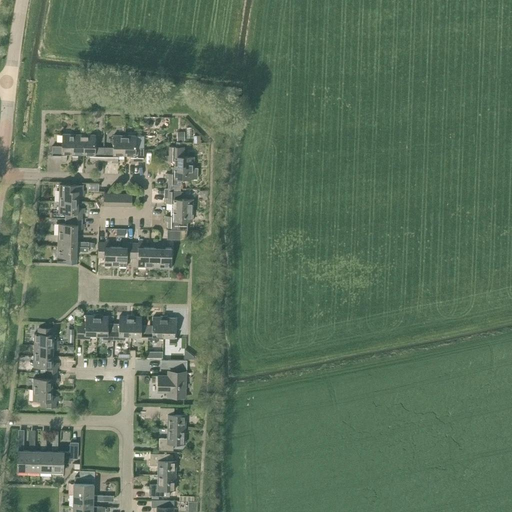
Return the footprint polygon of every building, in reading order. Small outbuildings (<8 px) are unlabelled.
[(67,153),(72,153),(73,134),(62,134),(62,146),(52,146),(52,159),(61,159),(61,162),(67,162),(67,153)] [(84,134),(73,134),(72,153),(72,162),(77,162),(78,153),(84,153),(84,134)] [(84,134),(84,153),(90,153),(90,162),(95,162),(95,159),(104,159),(104,147),(95,147),(96,135),(84,134)] [(118,154),(124,154),(125,135),(113,135),(113,147),(104,147),(104,159),(113,160),(113,163),(118,163),(118,154)] [(136,136),(125,135),(124,154),(130,154),(130,163),(135,163),(136,160),(143,160),(143,148),(136,147),(136,136)] [(174,161),(174,167),(194,168),(194,156),(184,156),(184,147),(182,147),(182,142),(176,142),(176,147),(169,147),(169,156),(166,156),(166,161),(174,161)] [(198,168),(194,168),(174,167),(174,173),(166,173),(166,178),(169,178),(168,184),(170,184),(170,188),(180,188),(181,185),(181,179),(193,179),(198,179),(198,168)] [(59,184),(59,190),(59,201),(78,202),(78,196),(85,196),(85,191),(83,191),(83,185),(59,184)] [(173,203),(173,210),(193,210),(193,199),(181,199),(181,191),(180,191),(180,188),(170,188),(170,191),(168,191),(168,198),(165,198),(165,203),(173,203)] [(78,208),(78,202),(59,201),(59,213),(66,213),(65,218),(71,218),(82,219),(82,214),(84,214),(84,208),(78,208)] [(192,221),(193,210),(173,210),(173,216),(165,215),(165,221),(168,221),(168,227),(168,230),(180,230),(187,230),(188,221),(192,221)] [(82,219),(71,218),(65,218),(65,223),(58,223),(58,234),(78,235),(78,229),(84,229),(84,224),(82,224),(82,219)] [(180,230),(168,230),(167,230),(167,239),(180,239),(180,230)] [(77,241),(78,235),(58,234),(58,246),(89,247),(89,242),(84,241),(77,241)] [(112,265),(112,267),(115,267),(116,246),(110,246),(110,240),(105,239),(105,242),(98,242),(98,257),(105,257),(104,265),(112,265)] [(116,246),(115,267),(119,267),(119,265),(127,266),(127,258),(132,258),(132,242),(128,242),(128,240),(123,240),(123,246),(116,246)] [(146,266),(146,268),(149,268),(149,247),(143,247),(144,240),(138,240),(138,243),(132,242),(132,258),(138,258),(138,266),(146,266)] [(149,247),(149,268),(153,268),(153,266),(160,266),(160,241),(156,241),(156,247),(149,247)] [(167,267),(167,268),(171,269),(172,248),(166,248),(166,241),(160,241),(160,266),(167,267)] [(88,251),(89,247),(58,246),(57,257),(67,257),(67,263),(77,263),(77,251),(88,251)] [(85,338),(85,341),(90,341),(90,334),(96,334),(97,314),(94,314),(93,316),(87,315),(86,315),(86,324),(77,324),(77,338),(85,338)] [(101,314),(97,314),(96,334),(103,335),(103,342),(107,342),(108,339),(113,339),(113,329),(113,328),(108,328),(108,316),(101,316),(101,314)] [(113,329),(113,339),(118,340),(118,342),(123,342),(124,335),(130,336),(130,315),(127,315),(127,317),(119,316),(119,324),(113,323),(113,328),(113,329)] [(143,343),(143,339),(146,339),(147,325),(141,325),(142,317),(134,316),(134,315),(130,315),(130,336),(136,336),(136,342),(143,343)] [(147,325),(146,339),(150,339),(150,343),(157,343),(157,336),(163,336),(164,316),(160,316),(160,317),(153,317),(152,325),(147,325)] [(168,316),(164,316),(163,336),(170,336),(169,343),(177,343),(177,337),(175,337),(175,317),(167,317),(168,316)] [(34,333),(34,345),(60,345),(60,340),(53,340),(54,327),(37,327),(37,333),(34,333)] [(59,350),(60,345),(34,345),(34,356),(53,356),(53,350),(59,350)] [(53,362),(53,356),(34,356),(33,367),(46,367),(46,373),(57,373),(57,368),(59,368),(59,362),(53,362)] [(185,360),(179,360),(173,360),(161,359),(161,366),(176,367),(176,372),(169,372),(169,375),(158,375),(158,392),(167,392),(167,397),(186,397),(187,373),(187,360),(185,360)] [(57,373),(46,373),(45,378),(33,378),(33,389),(52,389),(52,390),(52,384),(59,384),(59,378),(57,378),(57,373)] [(52,396),(52,389),(33,389),(33,400),(41,400),(41,407),(56,407),(56,401),(59,401),(59,396),(52,396)] [(167,429),(185,429),(186,415),(182,415),(182,408),(176,408),(176,412),(179,412),(179,415),(174,414),(174,408),(160,407),(160,419),(168,419),(167,429)] [(173,443),(185,443),(185,429),(167,429),(167,438),(159,438),(159,450),(173,450),(173,443)] [(17,470),(29,471),(29,451),(23,450),(24,441),(18,441),(18,450),(17,470)] [(29,451),(29,471),(40,471),(41,451),(35,451),(35,441),(30,441),(29,451)] [(40,471),(52,471),(52,451),(46,451),(46,441),(41,441),(41,445),(41,451),(40,471)] [(52,471),(63,472),(64,462),(71,462),(71,458),(78,458),(78,442),(70,442),(70,452),(58,451),(58,442),(52,442),(52,451),(52,471)] [(158,474),(176,475),(176,461),(170,461),(170,454),(150,453),(150,465),(158,465),(158,474)] [(170,489),(175,489),(176,475),(158,474),(157,484),(150,483),(150,495),(152,495),(152,498),(159,498),(159,496),(170,496),(170,489)] [(95,484),(95,478),(74,477),(73,496),(93,496),(94,484),(95,484)] [(73,496),(73,507),(93,507),(93,501),(103,502),(103,496),(93,496),(73,496)] [(156,511),(173,511),(174,507),(174,500),(151,500),(151,507),(156,507),(156,511)]
